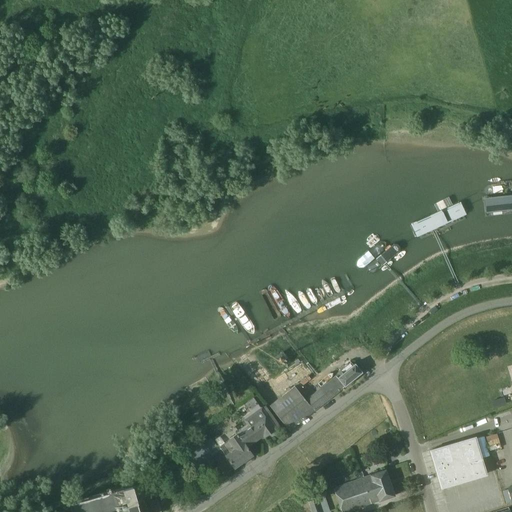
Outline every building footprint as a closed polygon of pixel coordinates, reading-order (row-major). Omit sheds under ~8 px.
[(511,190),(469,195),(477,224),(511,219),(511,190)] [(469,195),(402,219),(416,245),(437,238),(477,224),(469,195)] [(416,245),(402,219),(346,259),(363,283),(386,266),(416,245)] [(337,377),(335,375),(305,399),(294,385),(269,405),(290,431),(314,412),(345,387),(363,372),(355,363),(337,377)] [(300,385),(309,378),(306,374),(297,381),(300,385)] [(491,400),(493,407),(504,403),(503,396),(491,400)] [(248,425),(219,446),(234,467),(252,455),(247,447),(263,435),(264,437),(276,429),(275,428),(279,425),(266,406),(262,409),(261,408),(261,409),(254,398),(253,398),(244,404),(250,412),(243,417),(245,420),(248,425)] [(496,433),(485,437),(488,445),(499,441),(496,433)] [(486,475),(475,437),(430,451),(436,469),(441,488),(486,475)] [(194,468),(200,464),(192,453),(186,457),(194,468)] [(386,470),(333,488),(341,511),(346,511),(379,501),(395,496),(386,470)] [(161,511),(158,499),(151,501),(150,497),(138,500),(133,485),(70,503),(72,511),(161,511)] [(511,487),(508,488),(508,490),(503,491),(507,504),(511,502),(511,487)] [(322,511),(318,498),(308,502),(311,511),(322,511)]
